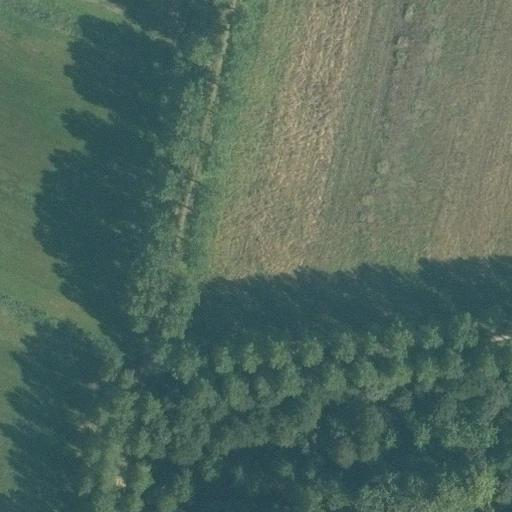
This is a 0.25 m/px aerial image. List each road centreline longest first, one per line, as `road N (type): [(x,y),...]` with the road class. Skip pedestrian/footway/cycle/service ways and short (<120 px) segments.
road 1 (track): [(223,0),(110,511)]
road 2 (track): [(511,334),(136,374)]
